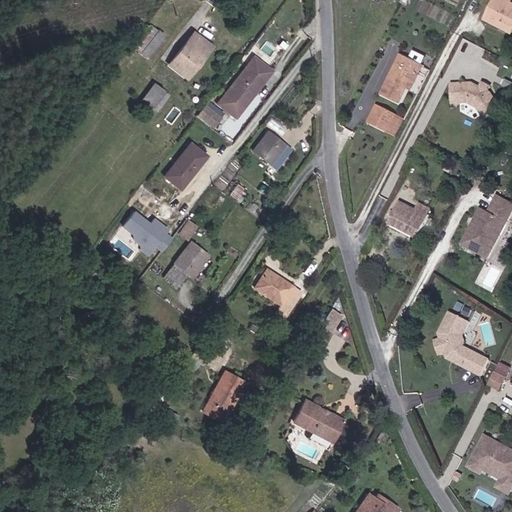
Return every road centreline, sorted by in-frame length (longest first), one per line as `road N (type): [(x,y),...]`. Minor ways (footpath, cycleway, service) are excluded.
road 1 (residential): [(328,0),(331,147),(347,250),(416,460),(454,511)]
road 2 (unknown): [(192,332),(331,147)]
